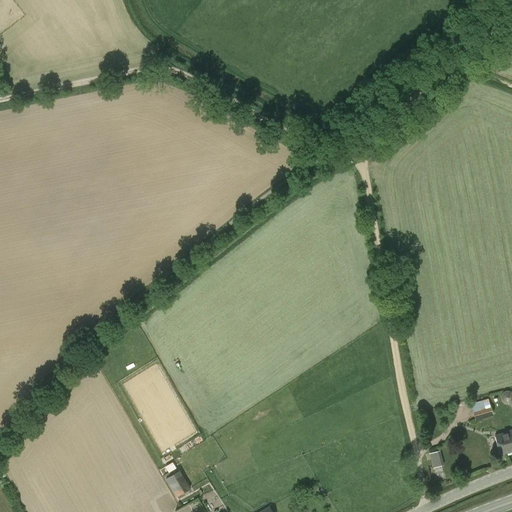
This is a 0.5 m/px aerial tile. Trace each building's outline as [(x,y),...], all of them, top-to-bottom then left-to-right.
[(475,421),(493,415),(490,405),(472,411),(475,421)] [(511,430),(511,432),(496,435),(500,455),(511,452),(511,430)] [(433,467),(443,465),(439,450),(429,452),(433,467)] [(191,488),(180,470),(167,478),(178,496),(191,488)] [(180,511),(195,511),(204,507),(199,498),(179,509),(180,511)]
